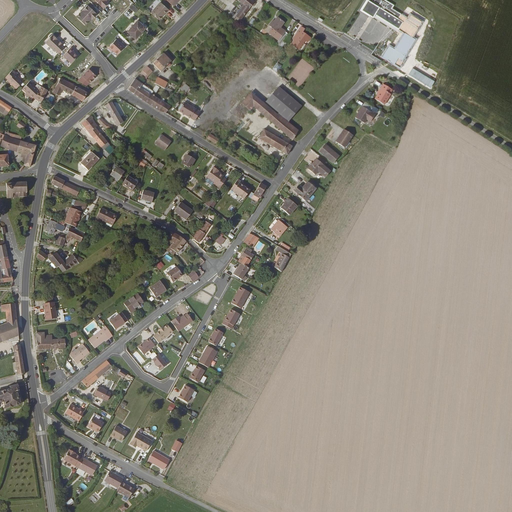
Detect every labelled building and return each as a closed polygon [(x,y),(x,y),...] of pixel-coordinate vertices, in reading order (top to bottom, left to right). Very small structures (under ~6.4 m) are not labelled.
[(94,0),(104,8),(108,3),(106,1),(106,0),(94,0)] [(247,0),(243,5),(234,17),(239,20),(251,5),(253,3),(249,0),(247,0)] [(375,17),(399,33),(406,23),(402,20),(405,15),(396,9),(398,6),(387,0),(367,0),(362,9),(375,17)] [(164,16),(165,16),(170,10),(162,2),(152,13),(160,20),(164,16)] [(136,8),(130,3),(127,6),(133,11),(136,8)] [(95,14),(85,5),(74,17),(83,25),(89,18),(90,19),(95,14)] [(116,18),(121,14),(118,10),(113,15),(116,18)] [(137,38),(145,30),(137,23),(129,31),(137,38)] [(276,43),(280,46),(289,33),(274,23),(268,31),(279,39),(276,43)] [(301,27),(289,43),(298,49),(304,41),(306,42),(309,37),(302,33),(304,29),(301,27)] [(44,43),(57,55),(63,48),(60,46),(61,44),(51,35),(44,43)] [(123,47),(114,40),(106,49),(109,52),(110,51),(115,55),(123,47)] [(254,59),(239,45),(218,64),(231,78),(232,80),(254,59)] [(62,56),(70,64),(77,56),(72,51),(73,50),(70,47),(62,56)] [(167,62),(171,58),(165,52),(163,54),(161,53),(151,62),(159,70),(164,65),(167,62)] [(278,73),(282,66),(277,63),(273,70),(278,73)] [(201,80),(214,94),(231,78),(218,64),(201,80)] [(144,77),(150,70),(145,65),(138,72),(142,76),(144,77)] [(79,79),(86,86),(98,75),(90,67),(79,79)] [(13,76),(14,75),(11,72),(4,79),(7,82),(6,83),(15,91),(21,84),(13,76)] [(164,82),(154,76),(151,81),(161,87),(164,82)] [(150,95),(152,91),(133,77),(127,90),(158,112),(164,113),(169,107),(150,95)] [(81,101),(85,92),(65,82),(59,79),(57,82),(51,93),(57,97),(60,91),(81,101)] [(390,93),(389,92),(392,88),(382,82),(379,87),(380,87),(374,98),(383,103),(390,93)] [(35,87),(34,88),(28,83),(21,91),(24,95),(23,96),(24,99),(26,98),(30,101),(31,100),(39,104),(40,103),(43,97),(38,94),(40,90),(35,87)] [(181,89),(186,93),(191,88),(185,84),(181,89)] [(265,102),(284,118),(297,103),(278,87),(265,102)] [(249,111),(253,107),(256,110),(263,102),(252,92),(241,104),(249,111)] [(260,113),(266,105),(263,102),(256,110),(260,113)] [(43,111),(46,107),(40,103),(39,104),(37,107),(43,111)] [(178,111),(189,119),(195,110),(183,103),(178,111)] [(288,121),(301,106),(297,103),(284,118),(288,121)] [(9,110),(0,104),(0,110),(6,114),(9,110)] [(260,113),(292,140),(298,131),(283,118),(277,113),(277,114),(266,105),(260,113)] [(122,123),(113,106),(106,110),(116,127),(122,123)] [(364,119),(368,121),(373,114),(360,106),(353,117),(362,123),(364,119)] [(96,127),(91,121),(88,117),(80,124),(100,148),(106,143),(105,141),(107,139),(101,131),(98,134),(94,129),(96,127)] [(107,126),(100,119),(96,122),(102,128),(114,132),(115,128),(107,126)] [(17,126),(23,130),(26,124),(20,121),(17,126)] [(263,130),(259,138),(286,155),(291,146),(263,130)] [(344,148),(352,135),(343,130),(335,143),(344,148)] [(0,144),(9,148),(10,138),(7,137),(2,134),(0,133),(0,144)] [(170,142),(160,135),(154,143),(164,150),(170,142)] [(216,141),(208,135),(205,139),(214,145),(216,141)] [(9,148),(18,151),(20,141),(10,138),(9,148)] [(27,153),(33,155),(36,144),(20,141),(18,151),(21,152),(27,153)] [(320,151),(334,162),(339,156),(325,144),(320,151)] [(86,171),(97,159),(90,152),(78,164),(86,171)] [(24,163),(31,165),(33,155),(27,153),(25,159),(24,163)] [(322,164),(325,160),(320,155),(317,160),(322,164)] [(180,164),(188,169),(193,160),(185,156),(180,164)] [(138,164),(143,168),(146,163),(141,159),(138,164)] [(323,164),(322,164),(317,160),(316,159),(308,169),(315,174),(323,164)] [(108,175),(116,181),(121,173),(114,167),(108,175)] [(221,177),(222,175),(218,173),(216,172),(216,171),(217,170),(212,167),(205,177),(213,182),(212,184),(219,188),(225,179),(221,177)] [(49,184),(75,196),(79,189),(52,177),(49,184)] [(135,184),(126,177),(120,184),(129,191),(135,184)] [(232,191),(243,198),(247,192),(237,184),(239,180),(237,178),(230,187),(233,189),(232,191)] [(241,184),(242,182),(239,180),(237,184),(247,192),(249,190),(241,184)] [(6,183),(7,198),(12,198),(12,199),(14,199),(14,197),(19,197),(27,197),(26,182),(6,183)] [(297,193),(305,200),(315,188),(307,182),(297,193)] [(260,183),(254,192),(253,194),(258,197),(260,195),(265,186),(260,183)] [(139,200),(149,204),(152,196),(141,192),(139,200)] [(210,197),(206,203),(213,208),(217,202),(210,197)] [(85,210),(87,203),(73,199),(71,206),(85,210)] [(281,208),(289,215),(297,206),(289,199),(281,208)] [(172,212),(185,221),(191,212),(179,203),(172,212)] [(63,222),(75,227),(82,213),(70,207),(63,222)] [(102,220),(113,225),(118,216),(102,208),(97,220),(101,222),(102,220)] [(46,230),(52,233),(58,224),(51,220),(46,230)] [(278,235),(279,236),(286,227),(278,220),(271,229),(274,233),(273,234),(276,236),(278,235)] [(203,221),(192,237),(191,238),(191,239),(197,244),(210,225),(203,221)] [(74,239),(77,240),(81,232),(70,228),(67,235),(60,233),(56,244),(63,246),(65,240),(69,241),(70,240),(73,241),(74,239)] [(82,242),(85,234),(81,232),(77,240),(82,242)] [(173,243),(179,236),(171,232),(168,237),(167,239),(168,240),(173,243)] [(219,249),(226,238),(220,234),(215,242),(216,243),(214,246),(219,249)] [(257,237),(250,234),(244,243),(250,247),(257,237)] [(176,252),(184,241),(179,236),(173,243),(168,240),(168,243),(169,245),(170,245),(170,246),(169,248),(176,252)] [(250,247),(253,248),(260,239),(257,237),(250,247)] [(291,248),(283,242),(279,247),(280,247),(288,252),(291,248)] [(281,253),(273,267),(280,272),(291,254),(288,252),(280,247),(278,251),(281,253)] [(243,249),(238,256),(239,256),(243,259),(240,264),(245,267),(246,266),(247,264),(252,256),(246,253),(248,251),(243,249)] [(47,257),(40,251),(39,253),(37,256),(38,257),(44,261),(46,257),(47,257)] [(54,264),(60,258),(55,253),(48,258),(54,264)] [(75,257),(72,256),(65,263),(63,265),(67,270),(69,268),(70,269),(79,262),(81,264),(85,261),(80,258),(79,260),(75,257)] [(63,265),(65,263),(60,258),(54,264),(58,269),(63,265)] [(0,284),(11,282),(7,264),(0,264),(0,284)] [(180,274),(183,272),(178,264),(175,266),(175,265),(164,272),(170,281),(180,274)] [(245,267),(240,264),(233,275),(241,279),(243,275),(248,267),(246,266),(245,267)] [(185,275),(190,282),(196,277),(192,271),(185,275)] [(148,288),(154,297),(164,291),(159,282),(148,288)] [(249,290),(240,285),(231,301),(240,306),(249,290)] [(132,309),(141,303),(136,295),(121,304),(127,314),(133,311),(132,309)] [(45,319),(55,318),(53,302),(43,304),(45,319)] [(0,325),(0,342),(17,336),(13,303),(0,305),(0,308),(0,312),(4,312),(5,322),(0,325)] [(235,310),(226,305),(222,313),(221,313),(219,316),(229,322),(235,310)] [(170,319),(178,330),(192,319),(186,311),(180,316),(179,314),(170,319)] [(109,321),(115,330),(126,322),(120,313),(109,321)] [(158,328),(152,334),(157,340),(171,329),(166,322),(162,325),(162,324),(157,328),(158,328)] [(104,340),(110,336),(103,325),(86,339),(93,347),(103,339),(104,340)] [(120,330),(122,333),(129,328),(126,325),(120,330)] [(215,327),(208,340),(215,344),(223,331),(215,327)] [(47,335),(46,333),(35,333),(35,349),(63,347),(63,344),(64,344),(64,343),(63,343),(63,339),(52,339),(52,335),(47,335)] [(153,343),(147,335),(136,344),(142,352),(153,343)] [(77,360),(87,352),(81,344),(67,355),(74,364),(78,361),(77,360)] [(217,350),(207,345),(198,361),(208,366),(217,350)] [(16,374),(23,373),(18,346),(12,346),(16,374)] [(141,365),(145,362),(137,351),(132,355),(141,365)] [(166,363),(158,352),(151,358),(159,368),(166,363)] [(83,390),(111,366),(105,359),(76,383),(83,390)] [(68,362),(65,365),(72,374),(75,371),(68,362)] [(204,369),(196,364),(189,376),(197,381),(204,369)] [(117,372),(123,376),(126,372),(119,368),(117,372)] [(51,382),(55,381),(53,375),(57,374),(56,369),(48,371),(51,382)] [(108,387),(112,390),(116,384),(111,381),(108,387)] [(193,389),(184,384),(177,396),(186,401),(193,389)] [(111,391),(107,390),(107,389),(98,385),(95,394),(103,398),(104,397),(108,399),(111,391)] [(5,410),(13,408),(19,406),(15,392),(16,392),(15,388),(9,390),(9,392),(0,395),(0,405),(4,405),(5,410)] [(64,413),(78,421),(83,411),(69,404),(64,413)] [(86,426),(96,431),(102,422),(92,416),(86,426)] [(114,425),(108,435),(112,437),(113,436),(116,438),(120,440),(125,431),(114,425)] [(136,444),(146,449),(151,440),(135,431),(128,444),(134,447),(136,444)] [(176,440),(172,449),(178,452),(182,443),(176,440)] [(153,449),(148,458),(163,467),(169,458),(153,449)] [(62,462),(76,470),(82,460),(81,460),(72,455),(72,454),(68,451),(62,462)] [(90,477),(96,468),(82,460),(76,470),(90,477)] [(116,491),(120,484),(122,481),(108,473),(102,483),(116,491)] [(127,500),(132,491),(120,484),(116,491),(115,493),(127,500)]
